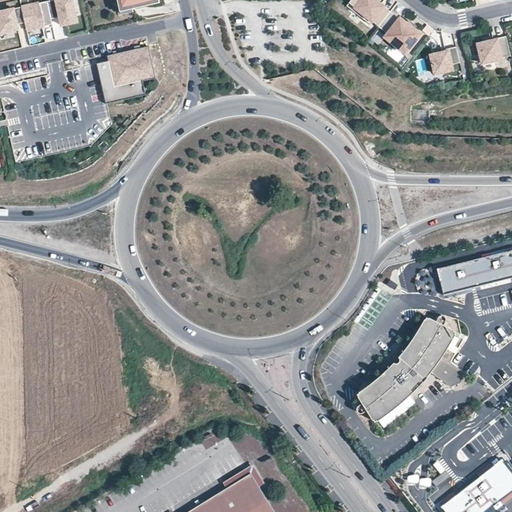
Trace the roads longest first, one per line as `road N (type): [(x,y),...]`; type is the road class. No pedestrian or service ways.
road 1 (tertiary): [(213,349),(267,387),(361,511)]
road 2 (tertiary): [(395,511),(327,422),(314,389),(312,354),(327,323)]
road 3 (residential): [(0,61),(188,18)]
road 4 (primary): [(360,279),(399,240),(511,203)]
road 5 (primary): [(511,180),(385,178),(351,163)]
road 6 (tertiary): [(295,115),(229,65),(214,47),(199,0)]
road 7 (primary): [(0,243),(134,283)]
road 8 (primary): [(131,181),(73,214),(0,215)]
road 9 (track): [(128,443),(13,511)]
road 10 (primary): [(213,349),(253,353),(293,344),(327,323)]
road 11 (primary): [(360,279),(370,240),(367,200),(351,163)]
